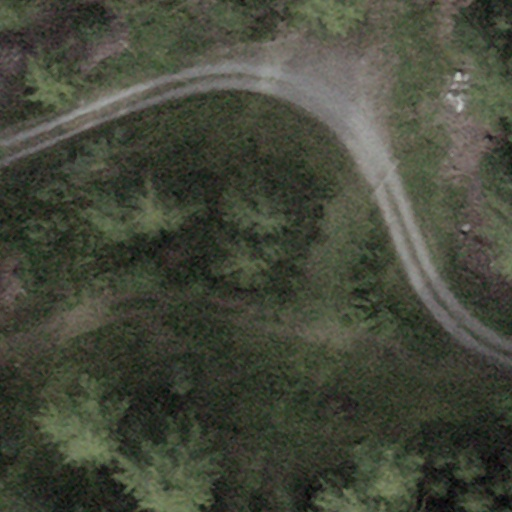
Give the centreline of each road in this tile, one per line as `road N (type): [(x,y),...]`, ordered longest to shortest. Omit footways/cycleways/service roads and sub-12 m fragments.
road 1 (track): [(511,353),(484,343),(429,278),(354,126),(283,76),(164,76),(0,151)]
road 2 (track): [(484,343),(171,299),(35,321),(0,338)]
